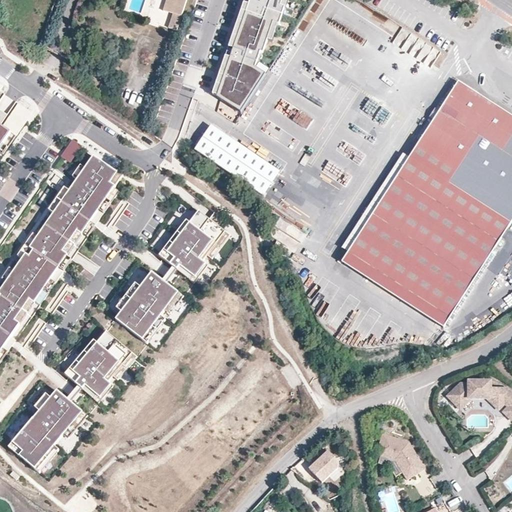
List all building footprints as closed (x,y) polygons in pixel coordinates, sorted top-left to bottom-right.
[(167,0),(164,11),(174,14),(169,28),(178,31),(188,0),(167,0)] [(278,28),(287,0),(244,0),(212,96),(240,114),(265,76),(254,70),(260,54),(262,55),(273,26),(278,28)] [(403,28),(396,38),(405,44),(412,34),(403,28)] [(498,107),(458,81),(443,105),(439,111),(348,252),(347,253),(449,319),(484,266),(509,227),(511,221),(511,116),(507,113),(498,107)] [(389,111),(381,108),(384,101),(371,96),(365,113),(385,121),(389,111)] [(498,107),(507,113),(511,108),(501,102),(498,107)] [(18,103),(2,127),(11,133),(16,137),(33,113),(18,103)] [(288,115),(307,129),(314,120),(295,106),(288,115)] [(0,148),(2,145),(11,133),(2,127),(0,125),(0,148)] [(282,172),(213,125),(196,151),(265,197),(282,172)] [(83,147),(74,140),(62,157),(71,163),(83,147)] [(348,252),(409,158),(402,153),(342,248),(348,252)] [(0,356),(11,340),(19,328),(14,325),(30,302),(35,305),(36,303),(67,258),(62,254),(78,232),(83,235),(114,190),(116,187),(111,183),(118,173),(94,157),(87,168),(78,180),(69,194),(53,217),(37,240),(22,262),(14,274),(6,286),(0,294),(0,298),(1,299),(0,300),(0,356)] [(73,177),(78,180),(87,168),(81,165),(73,177)] [(116,187),(123,177),(118,173),(111,183),(116,187)] [(48,213),(53,217),(69,194),(64,190),(48,213)] [(114,190),(83,235),(88,239),(119,193),(114,190)] [(192,224),(164,260),(173,267),(178,271),(189,280),(203,263),(209,255),(227,233),(201,212),(192,224)] [(159,256),(164,260),(192,224),(187,221),(159,256)] [(209,255),(214,259),(233,234),(228,230),(227,233),(209,255)] [(62,254),(67,258),(83,235),(78,232),(62,254)] [(17,258),(22,262),(37,240),(32,237),(17,258)] [(444,328),(449,319),(347,253),(341,262),(444,328)] [(67,258),(36,303),(41,307),(73,262),(67,258)] [(189,280),(188,282),(193,286),(208,267),(203,263),(189,280)] [(173,267),(162,281),(167,285),(178,271),(173,267)] [(1,282),(6,286),(14,274),(9,271),(1,282)] [(123,312),(117,319),(143,339),(178,294),(167,285),(162,281),(153,273),(141,288),(123,312)] [(118,308),(123,312),(141,288),(136,284),(118,308)] [(141,341),(146,345),(185,296),(180,292),(178,294),(143,339),(141,341)] [(14,325),(19,328),(35,305),(30,302),(14,325)] [(99,345),(70,379),(77,385),(82,389),(95,400),(134,355),(109,334),(99,345)] [(11,340),(0,356),(0,367),(16,344),(11,340)] [(65,375),(70,379),(99,345),(95,341),(65,375)] [(98,406),(139,358),(135,354),(134,355),(95,400),(93,402),(98,406)] [(490,401),(499,410),(511,396),(511,394),(507,389),(491,388),(491,382),(469,381),(469,383),(461,383),(448,396),(461,409),(470,400),(470,398),(491,399),(490,401)] [(77,385),(65,398),(70,402),(82,389),(77,385)] [(23,452),(19,457),(35,470),(55,447),(65,435),(84,414),(70,402),(65,398),(59,392),(53,399),(42,412),(14,445),(23,452)] [(42,412),(53,399),(48,395),(37,408),(42,412)] [(65,435),(70,439),(90,416),(85,412),(84,414),(65,435)] [(409,443),(384,434),(377,454),(381,455),(395,460),(403,473),(407,480),(425,469),(409,443)] [(23,452),(14,445),(10,449),(19,457),(23,452)] [(55,447),(35,470),(39,475),(60,451),(55,447)] [(330,451),(310,470),(324,484),(340,470),(338,459),(330,451)] [(395,460),(381,455),(381,456),(379,464),(390,468),(396,477),(403,473),(395,460)]
